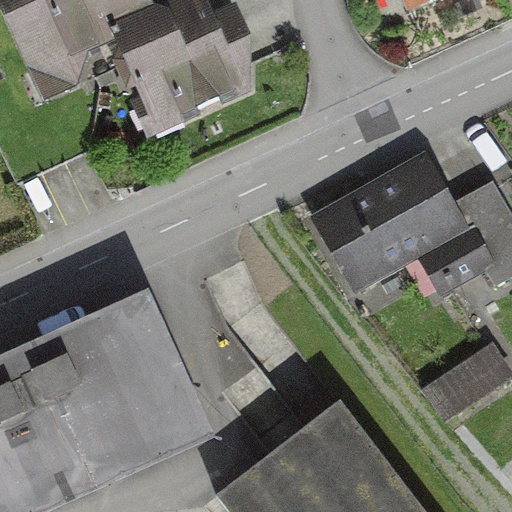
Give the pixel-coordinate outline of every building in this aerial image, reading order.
[(246,87),(246,40),(235,15),(211,26),(202,6),(189,4),(164,15),(148,10),(143,0),(116,0),(107,4),(96,0),(0,0),(34,74),(62,61),(71,64),(83,59),(86,50),(111,39),(119,42),(124,52),(119,64),(129,86),(141,80),(152,104),(171,95),(181,117),(246,87)] [(483,262),(494,283),(511,274),(511,240),(485,190),(445,211),(421,166),(315,223),(352,292),(413,259),(430,290),(483,262)] [(147,313),(0,374),(0,511),(19,511),(199,438),(147,313)] [(491,351),(428,391),(447,420),(510,380),(491,351)] [(219,498),(229,511),(416,511),(340,409),(219,498)]
